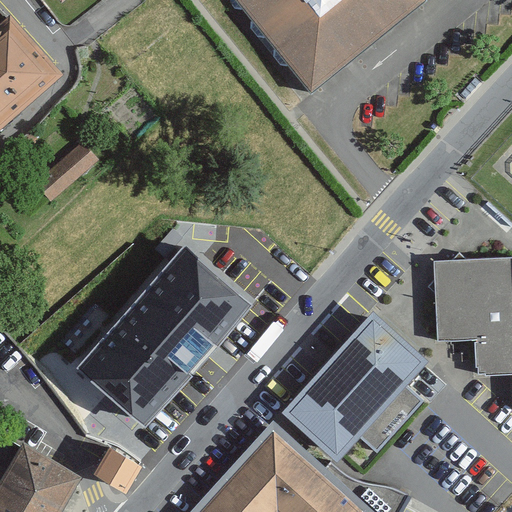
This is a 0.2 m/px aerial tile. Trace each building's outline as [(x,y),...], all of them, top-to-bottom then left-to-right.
[(243,0),(314,87),(420,2),(418,0),(243,0)] [(0,125),(58,74),(14,23),(0,35),(0,125)] [(84,144),(37,185),(52,202),(99,161),(84,144)] [(251,304),(184,247),(79,368),(145,426),(251,304)] [(511,251),(436,255),(440,335),(483,333),(484,369),(511,367),(511,251)] [(371,317),(291,408),(340,451),(355,434),(376,453),(424,398),(402,379),(420,360),(371,317)] [(369,511),(277,429),(202,511),(369,511)] [(0,511),(61,511),(81,480),(25,447),(0,488),(0,511)] [(141,469),(109,450),(95,474),(127,493),(141,469)]
